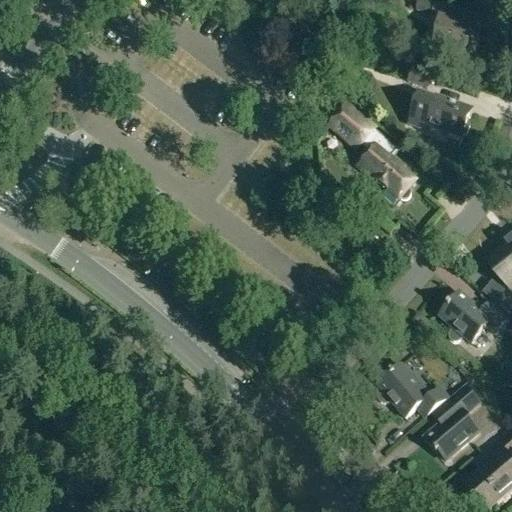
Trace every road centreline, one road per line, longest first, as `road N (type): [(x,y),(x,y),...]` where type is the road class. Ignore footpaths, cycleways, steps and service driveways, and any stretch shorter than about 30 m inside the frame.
road 1 (secondary): [(272,431),(122,296),(0,209)]
road 2 (residential): [(272,431),(307,402),(474,209),(511,181)]
